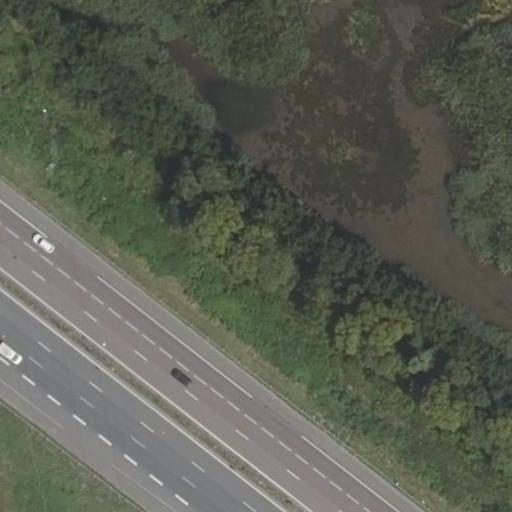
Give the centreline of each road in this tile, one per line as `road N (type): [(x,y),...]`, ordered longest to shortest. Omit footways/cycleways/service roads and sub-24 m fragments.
road 1 (motorway): [(350,511),(0,234)]
road 2 (motorway): [(0,322),(240,511)]
